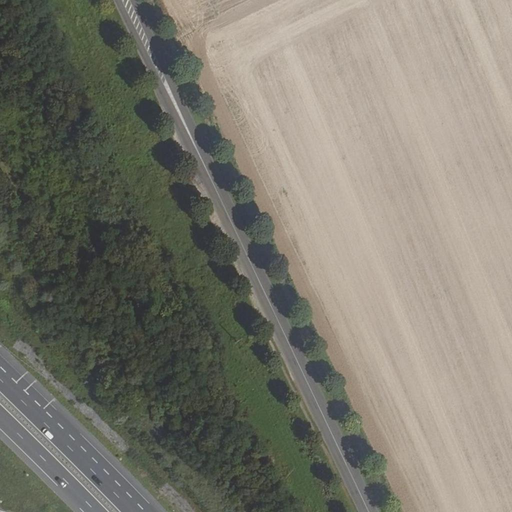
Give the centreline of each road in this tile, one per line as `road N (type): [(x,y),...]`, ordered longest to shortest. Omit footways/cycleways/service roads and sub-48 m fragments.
road 1 (tertiary): [(124,0),(367,511)]
road 2 (motorway): [(138,511),(0,372)]
road 3 (motorway): [(0,418),(93,511)]
